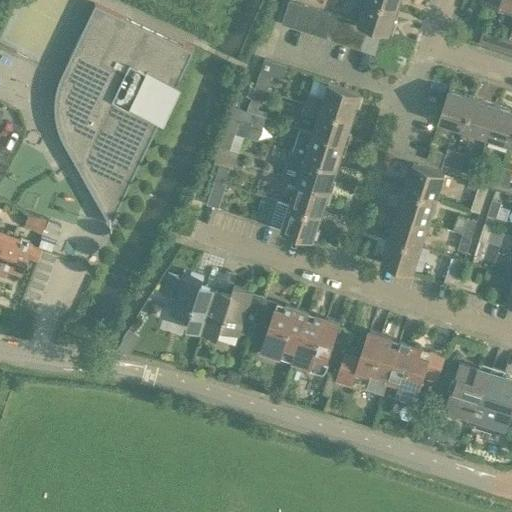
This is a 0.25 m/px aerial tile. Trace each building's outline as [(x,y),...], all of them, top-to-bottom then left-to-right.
[(294,27),(301,3),(292,0),(290,0),(282,24),(294,27)] [(357,23),(370,26),(384,31),(389,33),(398,7),(374,0),(364,0),(358,21),(357,23)] [(511,0),(480,0),(479,3),(498,9),(498,10),(511,14),(511,27),(510,35),(511,35),(511,0)] [(84,168),(79,171),(109,224),(113,214),(192,49),(94,2),(60,74),(65,77),(64,78),(61,87),(60,96),(59,105),(59,107),(60,114),(61,123),(64,132),(66,137),(84,168)] [(305,31),(313,7),(301,3),(294,27),(305,31)] [(317,35),(325,10),(313,7),(305,31),(317,35)] [(328,38),(336,14),(325,10),(317,35),(328,38)] [(340,42),(347,18),(336,14),(328,38),(340,42)] [(350,45),(357,23),(358,21),(347,18),(340,42),(350,45)] [(363,50),(370,26),(357,23),(350,45),(363,50)] [(363,50),(376,54),(384,31),(370,26),(363,50)] [(511,52),(511,38),(483,30),(479,42),(511,52)] [(264,58),(263,61),(255,85),(267,89),(272,74),(282,78),(286,65),(264,58)] [(306,101),(353,117),(360,93),(328,83),(324,97),(309,92),(306,101)] [(263,90),(254,87),(250,102),(258,105),(263,90)] [(440,121),(464,129),(474,98),(450,90),(440,121)] [(488,136),(498,105),(474,98),(464,129),(488,136)] [(306,101),(302,114),(303,114),(317,118),(313,131),(345,141),(353,117),(306,101)] [(225,129),(236,132),(241,118),(250,121),(253,111),(233,105),(225,129)] [(511,144),(511,142),(511,109),(498,105),(488,136),(511,144)] [(241,118),(236,132),(245,135),(250,121),(241,118)] [(313,131),(299,126),(298,127),(300,128),(293,151),(337,166),(345,141),(313,131)] [(236,133),(230,149),(234,150),(239,152),(245,136),(236,133)] [(430,147),(427,159),(443,164),(447,153),(430,147)] [(447,153),(443,164),(452,166),(457,151),(448,148),(447,153)] [(286,161),(282,175),(297,180),(329,190),(337,166),(293,151),(292,152),(290,151),(286,161)] [(457,151),(452,166),(461,169),(466,154),(457,151)] [(217,153),(215,162),(234,168),(237,160),(217,153)] [(404,188),(437,198),(445,173),(412,163),(404,188)] [(220,164),(215,179),(216,180),(224,182),(229,167),(220,164)] [(491,179),(499,182),(504,167),(496,164),(491,179)] [(511,169),(504,167),(499,182),(508,185),(511,174),(511,169)] [(220,207),(227,184),(224,182),(216,180),(208,203),(220,207)] [(297,180),(289,204),(321,214),(329,190),(297,180)] [(488,186),(479,184),(471,209),(480,211),(488,186)] [(397,212),(429,222),(437,198),(404,188),(397,212)] [(492,198),(487,214),(496,217),(501,201),(492,198)] [(321,214),(289,204),(277,200),(270,224),(313,238),(321,214)] [(389,235),(422,246),(429,222),(397,212),(389,235)] [(41,230),(45,219),(27,213),(23,224),(41,230)] [(463,233),(472,236),(477,220),(468,217),(463,233)] [(60,224),(47,219),(44,229),(57,233),(60,224)] [(484,222),(479,238),(488,241),(493,225),(484,222)] [(35,258),(39,247),(29,244),(30,243),(0,232),(0,263),(20,271),(26,255),(35,258)] [(467,251),(472,236),(463,233),(459,248),(467,251)] [(414,271),(422,246),(389,235),(381,261),(414,271)] [(38,246),(51,250),(54,243),(41,238),(38,246)] [(488,241),(479,238),(474,253),(483,256),(488,241)] [(460,286),(463,277),(468,262),(452,257),(448,272),(445,281),(460,286)] [(188,326),(203,331),(217,286),(203,282),(204,277),(184,270),(183,275),(169,271),(163,292),(176,296),(171,313),(190,319),(188,326)] [(463,277),(460,286),(476,291),(479,282),(463,277)] [(217,286),(203,331),(218,335),(220,329),(239,335),(240,331),(251,334),(264,295),(233,285),(231,291),(217,286)] [(294,354),(308,310),(278,300),(262,349),(281,356),(283,350),(294,354)] [(160,316),(165,305),(155,301),(151,313),(160,316)] [(511,305),(503,303),(499,315),(511,319),(511,305)] [(294,354),(292,360),(311,366),(310,369),(318,372),(324,372),(326,369),(327,365),(325,364),(337,329),(339,320),(308,310),(294,354)] [(384,383),(399,339),(368,329),(360,356),(345,351),(336,380),(351,385),(355,373),(367,377),(366,383),(383,388),(384,383)] [(399,339),(384,383),(397,387),(396,392),(415,398),(422,375),(437,380),(446,354),(399,339)] [(476,418),(491,371),(462,361),(448,404),(457,407),(455,412),(476,418)] [(229,370),(226,380),(235,382),(238,373),(229,370)] [(511,405),(511,377),(491,371),(476,418),(496,425),(498,419),(507,422),(511,405)]
